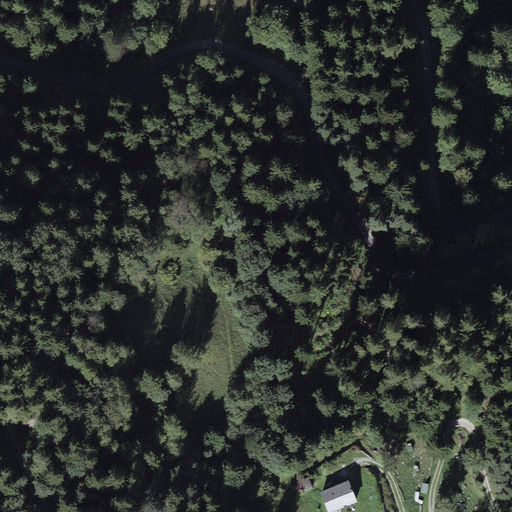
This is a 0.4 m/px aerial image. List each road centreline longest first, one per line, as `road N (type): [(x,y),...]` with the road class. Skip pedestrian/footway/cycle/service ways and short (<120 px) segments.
road 1 (unclassified): [(511,246),(443,274),(399,274),(343,198),(298,92),(272,67),(221,46),(204,44),(124,82),(98,84),(0,57)]
road 2 (unclassified): [(418,0),(441,205),(459,223),(511,216)]
road 3 (track): [(433,511),(432,485),(455,423),(474,424),(502,511)]
